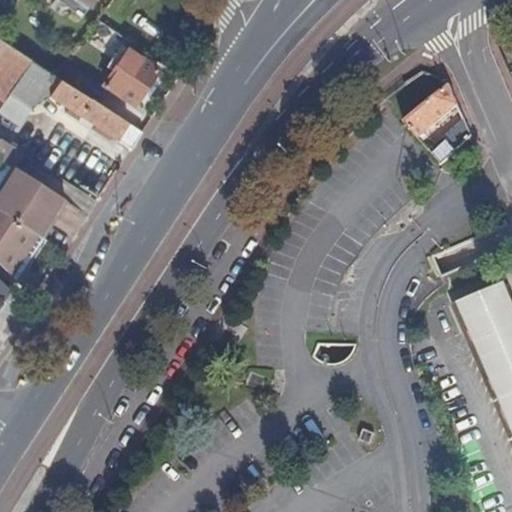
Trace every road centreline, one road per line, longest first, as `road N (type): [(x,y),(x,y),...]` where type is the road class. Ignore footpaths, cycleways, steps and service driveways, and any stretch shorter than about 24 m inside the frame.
road 1 (primary): [(43,511),(228,206),(314,87),(410,0)]
road 2 (primary): [(248,66),(18,432)]
road 3 (residential): [(511,169),(427,0)]
